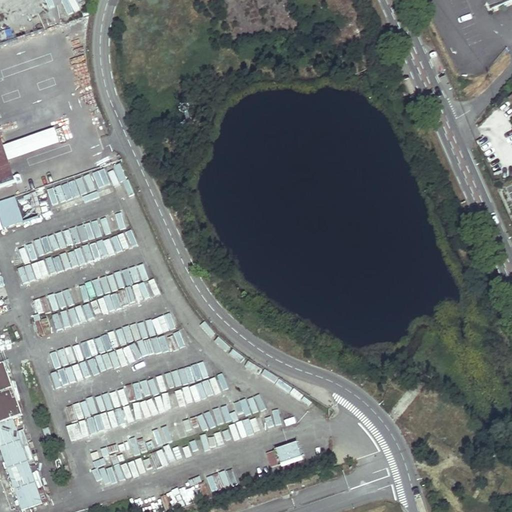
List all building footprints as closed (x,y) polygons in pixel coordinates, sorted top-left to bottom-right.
[(511,0),(485,0),(490,11),(511,1),(511,0)] [(16,184),(0,135),(0,194),(14,190),(13,185),(16,184)] [(0,203),(0,231),(25,224),(16,198),(0,203)] [(49,321),(37,323),(39,336),(51,334),(49,321)] [(5,363),(0,365),(0,424),(23,416),(5,363)] [(298,443),(276,452),(282,467),(304,459),(298,443)] [(276,452),(268,454),(271,468),(279,466),(276,452)]
